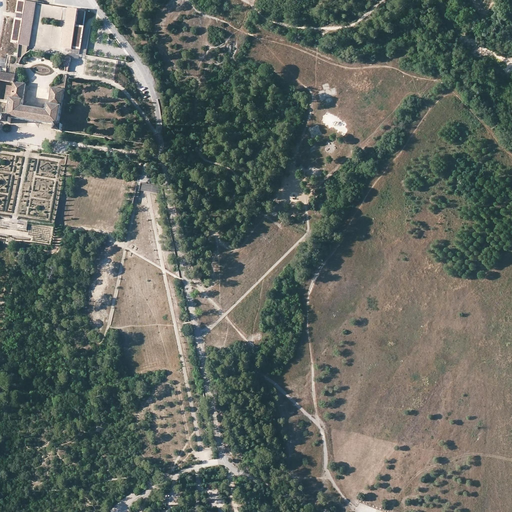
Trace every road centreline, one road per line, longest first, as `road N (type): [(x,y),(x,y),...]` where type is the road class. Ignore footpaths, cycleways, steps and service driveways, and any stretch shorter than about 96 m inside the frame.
road 1 (track): [(321,430),(308,294),(376,181),(449,91),(433,79)]
road 2 (residential): [(164,157),(230,467)]
road 3 (track): [(433,79),(254,38),(186,0)]
road 4 (track): [(362,511),(331,481),(321,430),(256,364),(250,341),(232,344)]
road 5 (track): [(0,309),(8,251),(55,252),(73,229),(125,247)]
